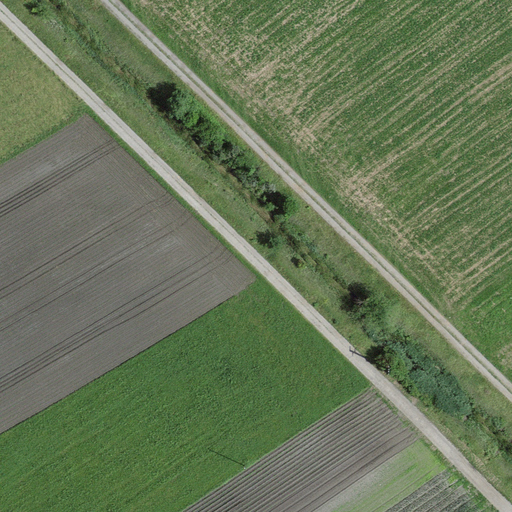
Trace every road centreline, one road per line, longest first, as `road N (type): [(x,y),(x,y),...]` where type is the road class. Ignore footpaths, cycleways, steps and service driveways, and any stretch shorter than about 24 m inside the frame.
road 1 (track): [(0,10),(510,511)]
road 2 (track): [(511,395),(107,0)]
